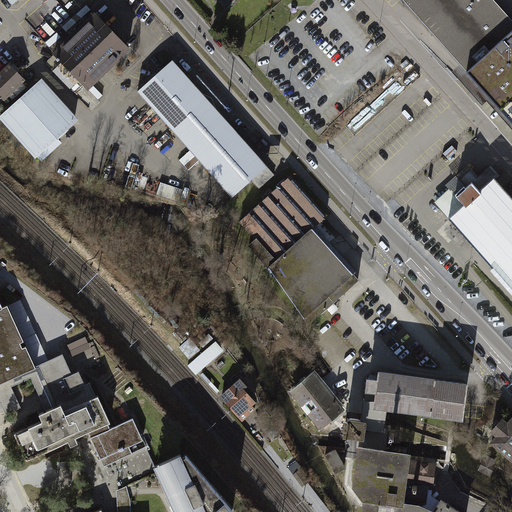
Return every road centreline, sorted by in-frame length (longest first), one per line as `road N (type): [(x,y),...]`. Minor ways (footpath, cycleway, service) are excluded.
road 1 (secondary): [(169,0),(511,372)]
road 2 (residential): [(511,157),(370,0)]
